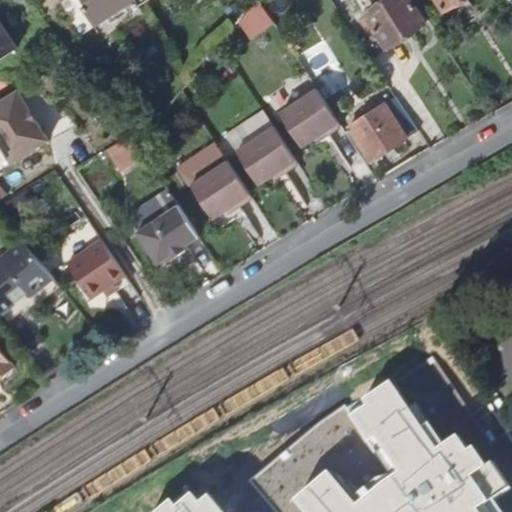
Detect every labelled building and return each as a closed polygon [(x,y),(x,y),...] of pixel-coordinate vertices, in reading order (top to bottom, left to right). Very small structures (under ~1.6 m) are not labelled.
[(87,0),(90,4),(86,7),(99,27),(137,0),(87,0)] [(262,0),(241,22),(254,40),(278,24),(262,0)] [(359,0),(366,10),(379,0),(359,0)] [(392,0),(365,17),(388,52),(428,26),(411,0),(392,0)] [(436,0),(446,14),(467,0),(436,0)] [(0,63),(20,49),(0,21),(0,63)] [(330,136),(345,127),(321,90),(285,114),(306,147),(328,133),(330,136)] [(22,92),(0,105),(0,137),(16,163),(52,141),(22,92)] [(353,129),(375,163),(410,139),(389,105),(353,129)] [(420,131),(432,150),(444,143),(431,124),(420,131)] [(287,175),(302,165),(278,128),(241,152),(263,186),(285,171),(287,175)] [(240,209),(255,199),(231,163),(194,187),(216,220),(238,206),(240,209)] [(164,264),(203,237),(183,207),(143,234),(164,264)] [(94,299),(129,277),(106,241),(71,264),(94,299)] [(0,277),(0,284),(2,287),(0,288),(0,306),(9,318),(34,298),(42,307),(65,288),(34,250),(0,277)] [(0,345),(0,384),(20,368),(0,345)]
